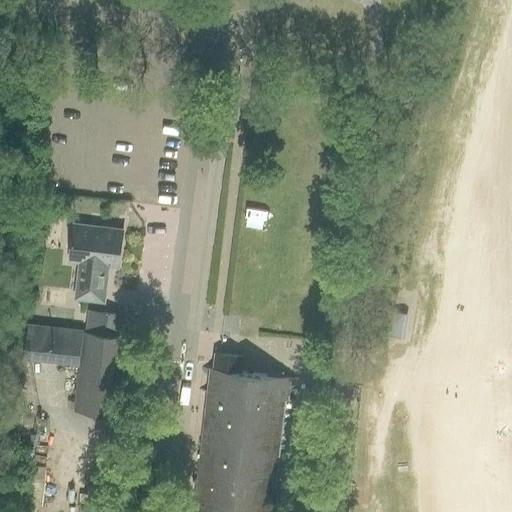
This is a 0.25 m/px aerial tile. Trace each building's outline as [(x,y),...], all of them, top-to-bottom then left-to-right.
[(119,265),(123,231),(73,225),(70,259),(80,260),(75,298),(104,301),(109,264),(119,265)] [(409,312),(394,310),(390,334),(406,336),(409,312)] [(118,415),(127,336),(84,331),(75,410),(118,415)] [(195,511),(276,511),(279,490),(276,489),(286,400),(289,401),(291,377),(211,369),(195,511)] [(22,429),(39,429),(39,409),(22,409),(22,429)] [(33,456),(57,460),(62,433),(38,429),(33,456)] [(47,511),(49,471),(32,470),(29,511),(47,511)]
